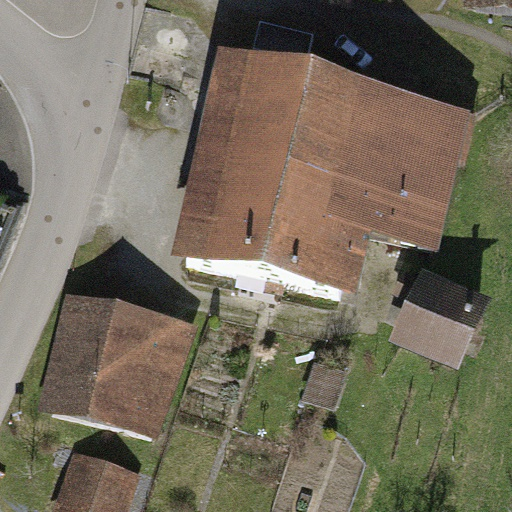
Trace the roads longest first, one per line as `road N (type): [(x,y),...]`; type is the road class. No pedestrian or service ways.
road 1 (tertiary): [(0,350),(86,126)]
road 2 (tertiary): [(86,126),(125,0)]
